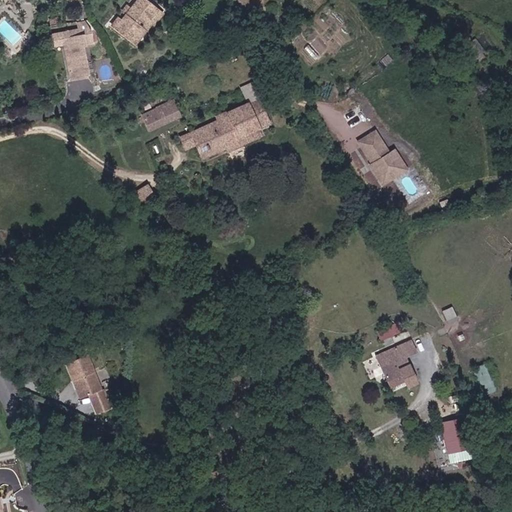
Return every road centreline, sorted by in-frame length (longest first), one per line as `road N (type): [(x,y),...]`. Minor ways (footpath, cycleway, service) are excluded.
road 1 (residential): [(3,389),(112,431),(249,462),(363,441),(429,394)]
road 2 (residential): [(0,138),(52,129),(137,177),(161,176)]
road 3 (residential): [(3,389),(43,511)]
